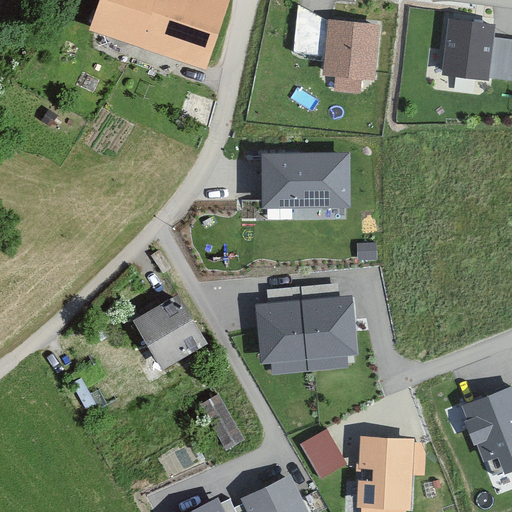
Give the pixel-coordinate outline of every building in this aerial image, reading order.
[(100,0),(91,29),(203,65),(223,0),(100,0)] [(319,19),(296,6),(291,53),(315,56),(319,19)] [(497,26),(446,20),(441,73),(511,80),(511,39),(496,38),(497,26)] [(376,25),(328,21),(323,74),(335,75),(334,88),(359,90),(360,78),(371,79),(376,25)] [(352,154),(264,151),(262,217),(350,220),(352,154)] [(206,344),(173,295),(134,321),(166,370),(206,344)] [(350,297),(252,304),(256,370),(355,363),(350,297)] [(511,381),(465,400),(495,474),(511,466),(511,381)] [(219,446),(245,433),(222,386),(196,399),(219,446)] [(328,426),(301,441),(321,477),(348,462),(328,426)] [(415,430),(358,428),(354,511),(410,511),(412,472),(422,473),(423,441),(415,441),(415,430)] [(313,511),(295,474),(242,499),(248,511),(313,511)] [(230,511),(222,494),(186,511),(230,511)]
